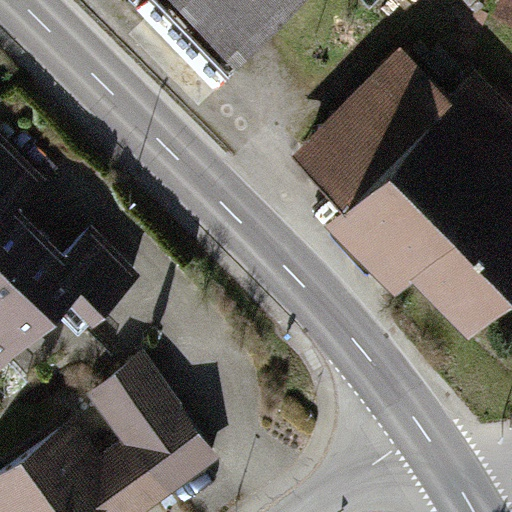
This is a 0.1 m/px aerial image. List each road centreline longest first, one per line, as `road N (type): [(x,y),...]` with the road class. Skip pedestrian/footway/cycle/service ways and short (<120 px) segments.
road 1 (primary): [(426,431),(344,326),(22,0)]
road 2 (residential): [(426,431),(303,511)]
